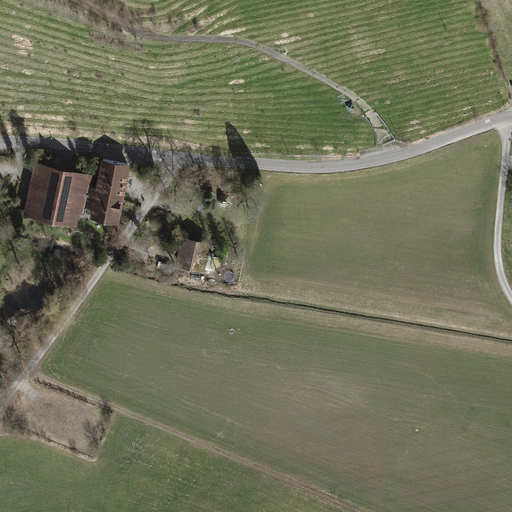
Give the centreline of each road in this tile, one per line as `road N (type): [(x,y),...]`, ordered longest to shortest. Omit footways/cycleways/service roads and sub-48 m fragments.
road 1 (unclassified): [(511,117),(381,160),(322,167),(0,141)]
road 2 (track): [(73,0),(168,37),(237,38),(275,50),(353,92),(392,157)]
road 3 (track): [(357,511),(34,366)]
road 4 (track): [(0,408),(180,157)]
road 5 (track): [(506,118),(499,254),(511,296)]
